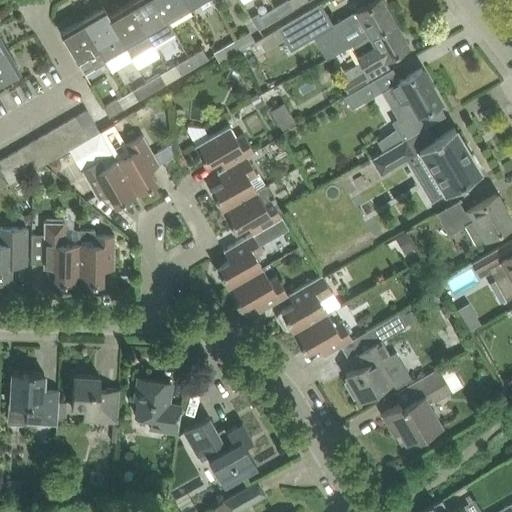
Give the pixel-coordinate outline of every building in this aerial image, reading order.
[(168,20),(156,0),(134,0),(129,3),(154,45),(175,33),(168,20)] [(156,0),(168,20),(190,7),(185,0),(156,0)] [(288,0),(285,0),(274,6),(280,16),(294,8),(288,0)] [(333,23),(327,27),(342,51),(352,44),(355,43),(355,42),(395,19),(384,0),(371,0),(357,8),(355,9),(355,10),(341,18),(333,23)] [(320,1),(278,27),(285,38),(291,49),(312,36),(327,27),(333,23),(320,1)] [(154,45),(129,3),(109,15),(121,35),(120,36),(126,46),(133,58),(154,45)] [(121,35),(109,15),(104,6),(82,19),(105,59),(126,46),(120,36),(121,35)] [(280,16),(274,6),(260,15),(266,24),(280,16)] [(105,59),(82,19),(61,31),(84,72),(101,62),(105,59)] [(409,43),(395,19),(355,42),(355,43),(352,44),(357,53),(355,54),(360,61),(344,70),(349,78),(342,82),(349,92),(360,86),(390,69),(390,68),(386,70),(380,60),(409,43)] [(255,40),(250,31),(237,39),(242,48),(255,40)] [(0,34),(0,54),(8,49),(0,34)] [(237,39),(224,47),(229,55),(242,48),(237,39)] [(0,82),(21,70),(8,49),(0,54),(0,82)] [(203,49),(189,57),(195,66),(209,59),(203,49)] [(195,66),(189,57),(188,57),(180,62),(175,65),(181,74),(195,66)] [(399,126),(379,140),(385,150),(406,137),(445,114),(438,102),(442,100),(423,67),(385,88),(402,118),(396,121),(399,126)] [(160,73),(147,81),(152,91),(166,83),(160,73)] [(148,83),(147,83),(146,81),(133,90),(139,100),(152,91),(148,83)] [(109,116),(123,108),(118,98),(104,106),(104,107),(109,116)] [(282,127),(295,121),(287,102),(273,108),(282,127)] [(87,109),(77,115),(89,137),(100,132),(87,109)] [(89,137),(77,115),(67,121),(79,143),(89,137)] [(79,143),(67,121),(57,126),(70,149),(79,143)] [(229,125),(195,145),(207,165),(219,158),(225,168),(246,156),(253,151),(243,134),(236,138),(229,125)] [(70,149),(57,126),(46,132),(59,155),(70,149)] [(455,126),(419,148),(445,192),(481,171),(472,156),(473,156),(464,141),(455,126)] [(59,155),(46,132),(36,138),(49,161),(59,155)] [(150,170),(152,168),(160,164),(144,135),(126,145),(129,152),(117,159),(137,194),(157,182),(150,170)] [(385,150),(372,157),(377,165),(382,162),(386,170),(415,153),(406,137),(385,150)] [(49,161),(36,138),(26,144),(39,167),(49,161)] [(39,167),(26,144),(16,150),(29,172),(39,167)] [(29,172),(16,150),(6,155),(19,178),(29,172)] [(19,178),(6,155),(0,158),(0,167),(9,184),(19,178)] [(223,210),(257,191),(250,178),(257,174),(246,156),(225,168),(218,172),(224,183),(211,190),(223,210)] [(100,160),(82,171),(99,199),(109,193),(116,206),(137,194),(117,159),(104,166),(100,160)] [(257,191),(223,210),(235,231),(247,223),(253,233),(252,233),(253,234),(282,217),(278,210),(280,208),(275,200),(276,200),(274,196),(273,197),(266,185),(257,191)] [(450,234),(465,226),(475,243),(511,222),(511,220),(496,192),(470,207),(471,209),(463,214),(457,202),(438,213),(450,234)] [(79,283),(80,243),(65,243),(65,221),(64,221),(60,217),(56,216),(52,216),(48,217),(45,221),(44,221),(44,232),(32,232),(32,262),(44,262),(44,268),(56,268),(55,282),(79,283)] [(0,279),(11,280),(11,265),(26,265),(27,228),(1,227),(0,242),(0,279)] [(102,283),(102,269),(115,269),(115,235),(95,235),(95,230),(80,230),(80,243),(79,283),(102,283)] [(229,288),(263,268),(256,256),(263,252),(252,234),(252,233),(223,250),(229,260),(217,268),(229,288)] [(479,257),(472,261),(480,276),(490,270),(496,279),(503,275),(511,291),(511,251),(502,257),(496,247),(479,257)] [(287,295),(287,294),(277,277),(271,281),(263,268),(229,288),(240,308),(253,301),(259,312),(287,295)] [(293,332),(327,312),(320,300),(333,293),(322,274),(287,294),(287,295),(288,295),(294,304),(281,312),(282,313),(278,315),(278,319),(284,328),(287,330),(291,328),(293,332)] [(335,325),(327,312),(293,332),(305,352),(317,345),(323,356),(352,339),(342,321),(335,325)] [(406,327),(398,313),(368,330),(376,343),(376,344),(381,341),(406,327)] [(390,357),(381,341),(376,344),(376,343),(351,357),(354,362),(357,367),(345,374),(348,379),(344,382),(353,399),(358,396),(360,399),(391,381),(395,388),(412,379),(411,378),(410,379),(396,354),(390,357)] [(439,367),(409,384),(417,398),(402,406),(400,403),(382,414),(394,434),(399,431),(406,443),(417,436),(419,439),(442,425),(430,404),(453,391),(439,367)] [(58,417),(59,401),(59,399),(59,389),(43,388),(44,373),(12,371),(9,421),(10,421),(11,419),(25,420),(25,422),(57,424),(58,419),(58,417)] [(73,374),(72,394),(71,406),(83,407),(83,419),(117,422),(119,389),(99,388),(100,376),(73,374)] [(150,428),(157,429),(177,432),(181,406),(169,404),(170,393),(167,392),(169,382),(138,378),(135,399),(139,399),(136,415),(151,418),(150,428)] [(208,417),(184,431),(194,448),(198,456),(206,452),(209,458),(225,485),(240,476),(257,466),(244,443),(252,438),(243,423),(220,436),(208,417)] [(224,500),(230,511),(235,511),(266,495),(258,481),(224,500)] [(453,511),(451,511),(443,498),(420,511),(469,511),(465,505),(453,511)] [(230,511),(224,500),(208,510),(209,511),(230,511)]
